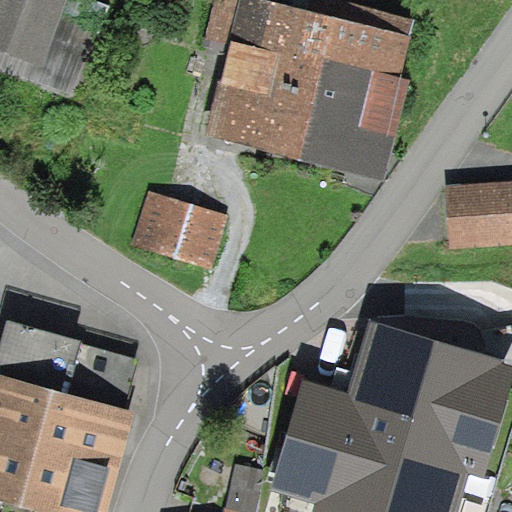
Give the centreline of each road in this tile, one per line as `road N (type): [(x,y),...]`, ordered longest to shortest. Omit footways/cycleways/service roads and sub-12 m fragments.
road 1 (residential): [(219,364),(354,276),(511,54)]
road 2 (residential): [(219,364),(0,187)]
road 3 (residential): [(143,511),(166,438),(219,364)]
